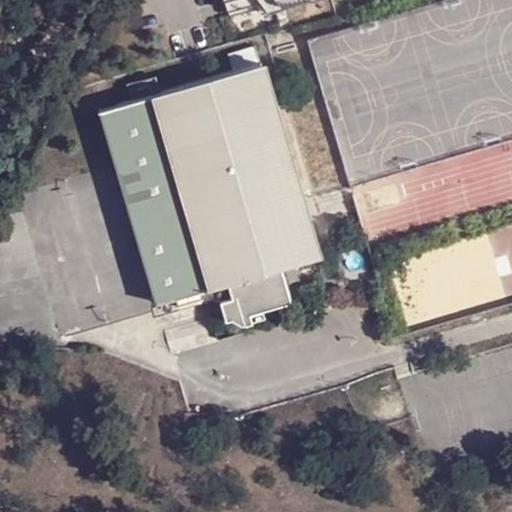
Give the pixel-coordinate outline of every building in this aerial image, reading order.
[(227,0),(232,14),(263,4),(264,10),(266,14),(303,3),(302,0),(227,0)] [(263,4),(232,14),(234,20),(264,10),(263,4)] [(106,105),(99,108),(155,304),(216,286),(230,282),(234,294),(221,297),(227,316),(232,314),(241,321),(253,318),(250,310),(291,297),(282,267),(317,258),(262,61),(163,88),(136,96),(118,102),(106,105)] [(136,96),(163,88),(159,75),(132,82),(136,96)] [(216,286),(155,304),(159,317),(219,297),(216,286)]
